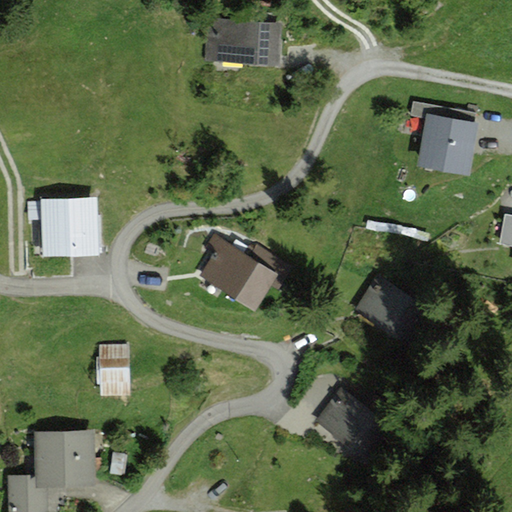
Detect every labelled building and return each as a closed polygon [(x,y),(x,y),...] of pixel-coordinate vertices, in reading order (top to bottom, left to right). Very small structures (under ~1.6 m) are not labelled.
[(213,16),(211,54),(291,59),(294,21),(213,16)] [(434,112),(426,163),(480,170),(487,119),(434,112)] [(94,199),(43,201),(45,254),(96,252),(94,199)] [(224,238),(203,272),(265,309),(286,274),(224,238)] [(424,301),(383,275),(361,310),(402,336),(424,301)] [(103,343),(103,396),(133,396),(133,343),(103,343)] [(345,389),(321,422),(356,448),(380,415),(345,389)] [(96,432),(42,435),(45,470),(11,473),(13,511),(56,511),(55,483),(100,479),(96,432)]
